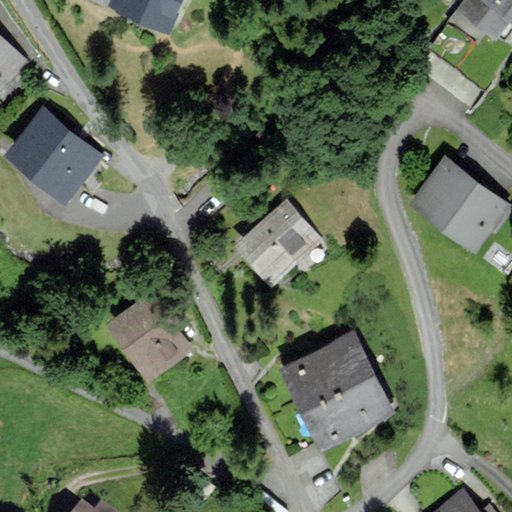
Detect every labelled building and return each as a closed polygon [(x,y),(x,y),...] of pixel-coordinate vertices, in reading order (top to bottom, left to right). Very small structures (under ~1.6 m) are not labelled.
[(118,0),(167,22),(176,0),(118,0)] [(511,12),(511,0),(459,0),(458,1),(497,29),(510,11),(511,12)] [(0,81),(24,58),(0,33),(0,81)] [(99,152),(44,106),(9,147),(64,194),(99,152)] [(446,154),(413,199),(473,244),(507,199),(446,154)] [(286,201),(238,242),(270,279),(318,237),(286,201)] [(188,346),(149,292),(111,319),(150,373),(188,346)] [(351,330),(285,363),(323,440),(390,407),(351,330)] [(480,511),(461,489),(432,511),(480,511)] [(110,511),(93,499),(82,511),(110,511)]
